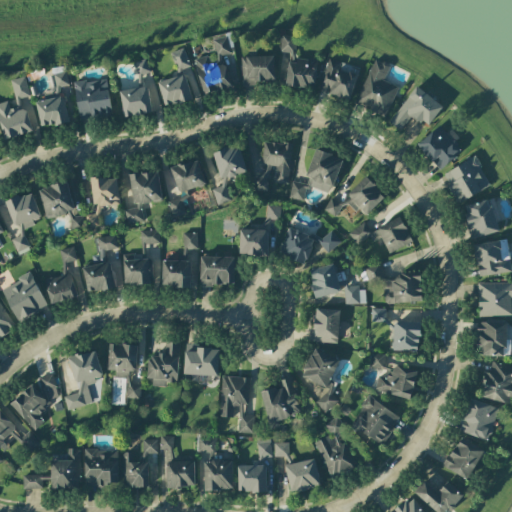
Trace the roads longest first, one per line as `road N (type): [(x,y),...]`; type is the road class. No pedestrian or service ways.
road 1 (residential): [(2,511),(339,507),(364,494),(421,437),(440,395),(450,330),(446,254)]
road 2 (residential): [(446,254),(425,202),(390,160),(354,135),(301,118),(229,119),(147,145),(52,156),(0,173)]
road 3 (residential): [(0,379),(45,342),(110,320),(248,319)]
road 4 (residential): [(248,319),(256,355),(276,357),(288,292),(282,281),(259,281),(248,319)]
